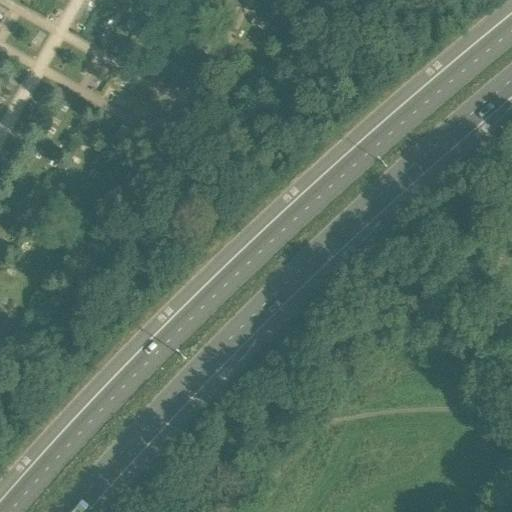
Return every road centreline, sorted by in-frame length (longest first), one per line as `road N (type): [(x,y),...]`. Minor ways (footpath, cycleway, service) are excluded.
road 1 (primary): [(511,29),(292,220),(8,511)]
road 2 (primary): [(72,511),(321,253),(511,82)]
road 3 (track): [(0,43),(173,143),(255,0)]
road 4 (track): [(195,105),(3,0)]
road 5 (track): [(16,292),(116,110)]
road 6 (track): [(81,0),(0,142)]
